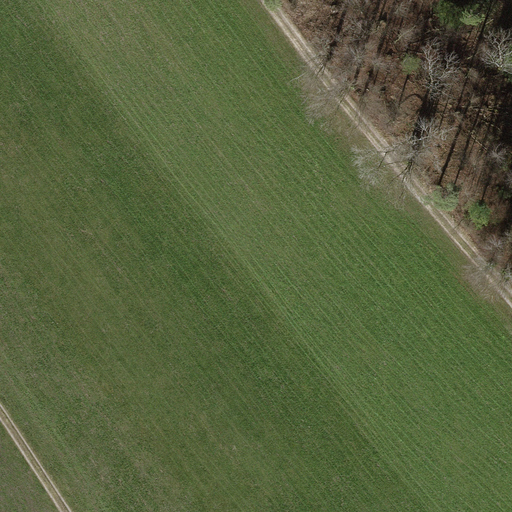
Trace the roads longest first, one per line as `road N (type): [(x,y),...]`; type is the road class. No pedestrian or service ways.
road 1 (track): [(511,294),(325,98),(248,0)]
road 2 (track): [(0,407),(69,511)]
